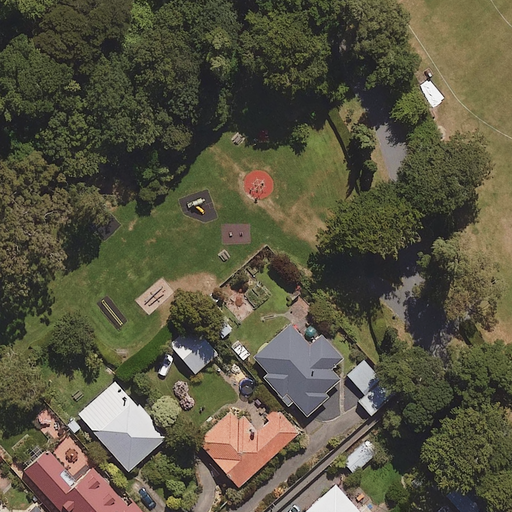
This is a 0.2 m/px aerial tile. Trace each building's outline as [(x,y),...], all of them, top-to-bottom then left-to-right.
[(216,356),(191,326),(169,345),(195,375),(216,356)] [(309,347),(290,326),(254,359),(271,377),(266,381),(289,406),(293,402),(307,418),(343,384),(331,371),(343,360),(320,336),(309,347)] [(367,397),(359,405),(371,417),(396,393),(363,359),(346,376),(367,397)] [(165,439),(116,383),(78,415),(128,472),(165,439)] [(276,409),(254,429),(242,416),(236,422),(229,414),(197,443),(238,488),(298,434),(276,409)] [(378,453),(367,440),(342,462),(353,474),(378,453)] [(136,511),(93,463),(75,479),(49,450),(23,473),(57,511),(136,511)] [(359,511),(336,486),(306,511),(359,511)]
